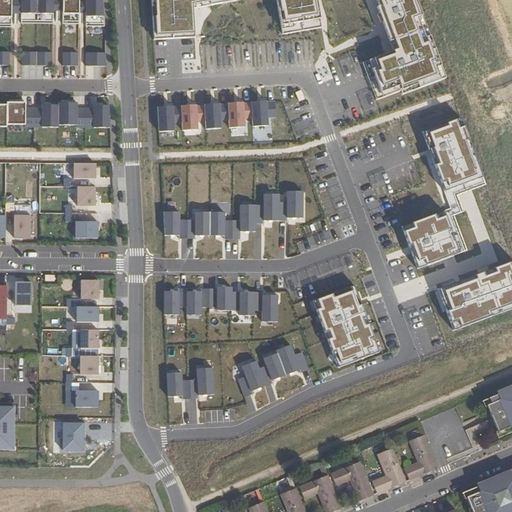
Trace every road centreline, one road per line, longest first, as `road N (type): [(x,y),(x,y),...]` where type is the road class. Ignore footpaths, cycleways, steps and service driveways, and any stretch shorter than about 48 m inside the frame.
road 1 (residential): [(367,237),(410,354),(306,393),(236,431),(139,431)]
road 2 (track): [(511,371),(197,501),(177,502)]
road 3 (residential): [(125,87),(309,78),(367,237)]
road 4 (residential): [(367,237),(285,266),(134,264)]
road 5 (unclassified): [(125,87),(134,264)]
road 6 (unclassified): [(134,264),(139,431)]
road 7 (residential): [(372,511),(511,453)]
road 8 (residential): [(134,264),(0,263)]
road 9 (residential): [(0,86),(125,87)]
